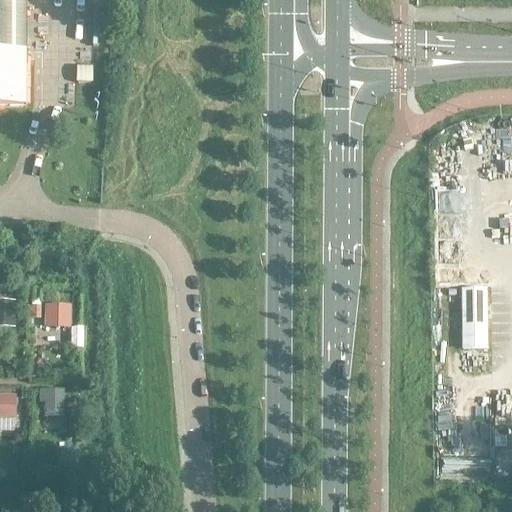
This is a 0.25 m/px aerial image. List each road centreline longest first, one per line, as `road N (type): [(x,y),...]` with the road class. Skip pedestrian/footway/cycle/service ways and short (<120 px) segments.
road 1 (secondary): [(279,56),(280,511)]
road 2 (secondary): [(336,511),(336,62)]
road 3 (tertiary): [(336,62),(511,61)]
